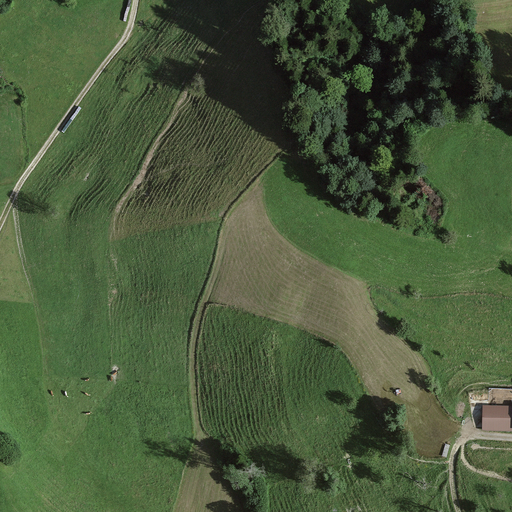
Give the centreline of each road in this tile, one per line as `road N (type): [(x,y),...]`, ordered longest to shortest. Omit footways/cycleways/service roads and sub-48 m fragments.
road 1 (track): [(165,0),(94,81),(28,174),(0,232)]
road 2 (track): [(459,511),(452,482),(458,443),(511,437)]
